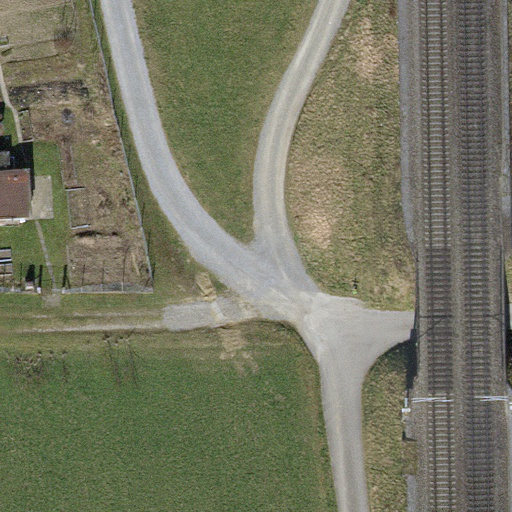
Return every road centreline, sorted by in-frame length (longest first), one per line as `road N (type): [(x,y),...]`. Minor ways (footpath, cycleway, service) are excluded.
road 1 (track): [(349,321),(283,297),(212,247),(168,185),(131,80),(114,0)]
road 2 (track): [(283,297),(271,159),(337,0)]
road 3 (track): [(283,297),(168,320),(0,322)]
